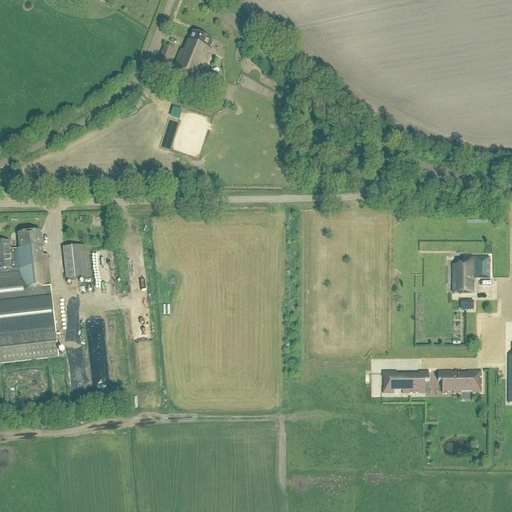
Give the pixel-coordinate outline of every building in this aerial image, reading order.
[(210,48),(213,41),(192,33),(185,52),(182,51),(173,73),(198,83),(212,49),(210,48)] [(157,63),(155,67),(166,72),(176,51),(164,46),(157,63)] [(220,78),(209,73),(204,86),(215,90),(220,78)] [(20,250),(10,250),(9,242),(0,243),(0,336),(55,330),(47,256),(42,256),(40,233),(18,235),(20,250)] [(63,248),(67,281),(91,278),(88,246),(63,248)] [(453,267),(453,295),(473,295),(473,284),(471,284),(471,279),(489,279),(489,259),(463,259),(463,267),(453,267)] [(105,277),(113,276),(112,266),(104,266),(105,277)] [(478,303),(478,309),(483,309),(483,316),(489,316),(489,310),(488,310),(488,303),(478,303)] [(153,332),(151,319),(143,321),(144,327),(140,327),(141,334),(153,332)] [(0,336),(0,365),(58,359),(55,330),(0,336)] [(109,369),(95,369),(96,391),(111,390),(109,369)] [(452,374),(452,373),(438,373),(438,382),(448,382),(448,392),(453,392),(453,394),(461,394),(461,392),(472,392),(472,394),(481,394),(481,372),(467,372),(467,376),(459,376),(459,374),(452,374)] [(397,376),(397,373),(383,373),(383,378),(384,378),(384,389),(383,389),(383,394),(394,394),(394,391),(401,392),(402,394),(421,394),(421,382),(429,382),(429,373),(419,373),(419,376),(397,376)] [(375,390),(376,397),(382,397),(381,377),(374,377),(374,390),(375,390)]
